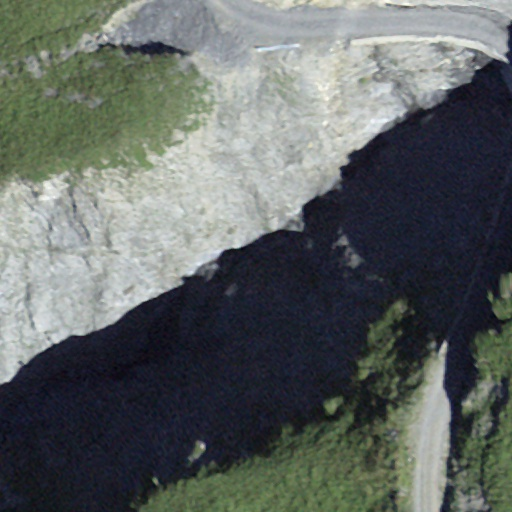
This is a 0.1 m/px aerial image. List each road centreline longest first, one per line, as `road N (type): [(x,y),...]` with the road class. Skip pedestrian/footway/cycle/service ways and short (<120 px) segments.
road 1 (track): [(430,511),(436,419),(511,195)]
road 2 (track): [(511,51),(451,26),(296,41),(262,35),(213,0)]
